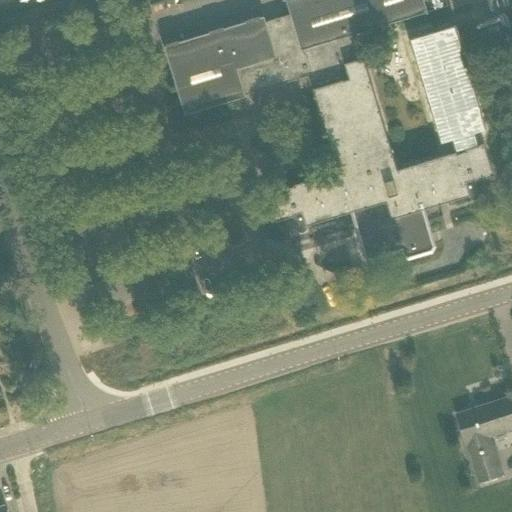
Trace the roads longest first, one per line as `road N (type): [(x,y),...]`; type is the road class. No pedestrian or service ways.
road 1 (tertiary): [(86,423),(511,293)]
road 2 (unclassified): [(86,423),(0,177)]
road 3 (unknown): [(0,74),(218,0)]
